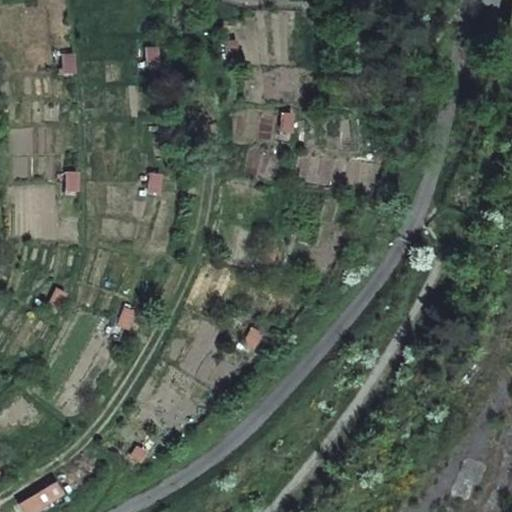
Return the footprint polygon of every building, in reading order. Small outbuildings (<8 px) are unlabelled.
[(225,42),(227,59),(238,58),(235,41),(225,42)] [(145,48),(147,65),(157,64),(154,46),(145,48)] [(61,56),(63,73),(73,72),(71,54),(61,56)] [(281,110),(283,128),(293,127),(292,110),(281,110)] [(80,190),(77,172),(68,174),(70,191),(80,190)] [(150,174),(152,191),(162,191),(161,173),(150,174)] [(279,244),(270,240),(265,257),(274,260),(279,244)] [(61,306),(68,291),(59,286),(52,302),(61,306)] [(139,310),(131,305),(122,320),(129,325),(139,310)]
